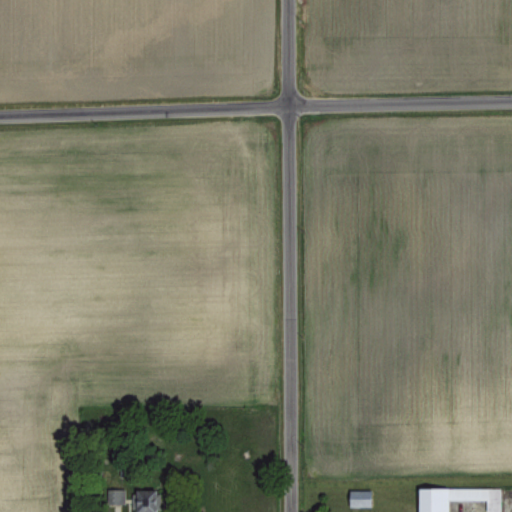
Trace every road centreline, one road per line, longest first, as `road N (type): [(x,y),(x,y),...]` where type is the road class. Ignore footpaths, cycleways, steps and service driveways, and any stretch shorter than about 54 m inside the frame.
road 1 (residential): [(0,113),(511,101)]
road 2 (residential): [(289,511),(284,0)]
